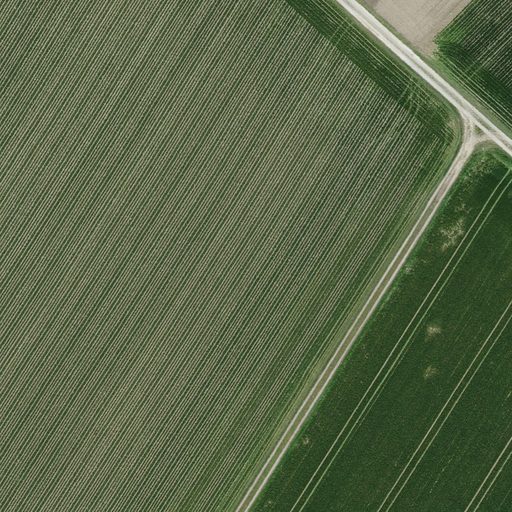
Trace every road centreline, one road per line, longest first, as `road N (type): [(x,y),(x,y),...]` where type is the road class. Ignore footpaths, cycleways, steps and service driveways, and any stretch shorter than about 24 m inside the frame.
road 1 (track): [(238,511),(483,124)]
road 2 (track): [(345,0),(511,150)]
